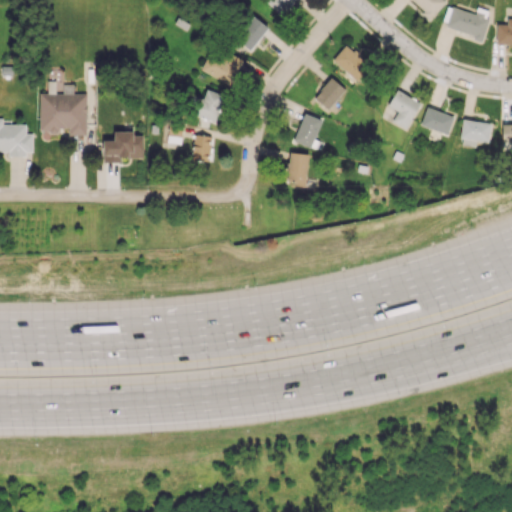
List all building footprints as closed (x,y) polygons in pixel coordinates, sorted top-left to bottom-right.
[(266,0),(266,1),(280,14),(293,0),(266,0)] [(410,0),(430,18),(446,1),(445,0),(410,0)] [(445,27),(482,38),(490,10),(477,7),(475,13),(451,6),(445,27)] [(268,28),(254,16),(235,37),(249,49),(268,28)] [(496,44),(511,44),(511,21),(496,21),(496,44)] [(332,58),(358,82),(372,67),(346,43),(332,58)] [(232,84),(243,58),(211,45),(201,71),(232,84)] [(314,97),(328,109),(345,89),(332,77),(314,97)] [(86,134),(86,93),(73,93),(73,84),(62,84),(62,93),(51,93),(39,92),(39,131),(58,132),(58,127),(68,128),(68,134),(86,134)] [(203,97),(193,95),(189,114),(216,120),(222,93),(205,89),(203,97)] [(419,100),(394,91),(388,106),(397,110),(392,122),(409,128),(419,100)] [(447,132),(452,114),(425,107),(420,125),(447,132)] [(311,147),(321,119),(304,113),(293,140),(311,147)] [(2,118),(0,117),(0,151),(8,151),(8,155),(32,155),(32,133),(25,133),(25,124),(2,124),(2,118)] [(492,123),(463,118),(459,144),(474,147),(476,140),(489,142),(492,123)] [(511,123),(501,124),(502,143),(511,142),(511,123)] [(103,139),(102,161),(120,161),(120,157),(143,157),(143,135),(134,135),(134,131),(114,130),(114,139),(103,139)] [(191,159),(208,160),(210,135),(193,134),(191,159)] [(307,153),(288,152),(287,184),(306,185),(307,153)]
